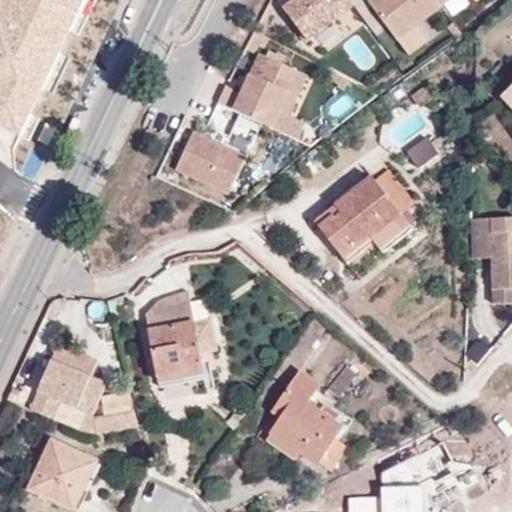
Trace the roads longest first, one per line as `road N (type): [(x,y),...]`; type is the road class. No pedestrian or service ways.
road 1 (residential): [(32,275),(114,287),(164,254),(243,231),(449,417),(511,350)]
road 2 (primary): [(58,220),(161,0)]
